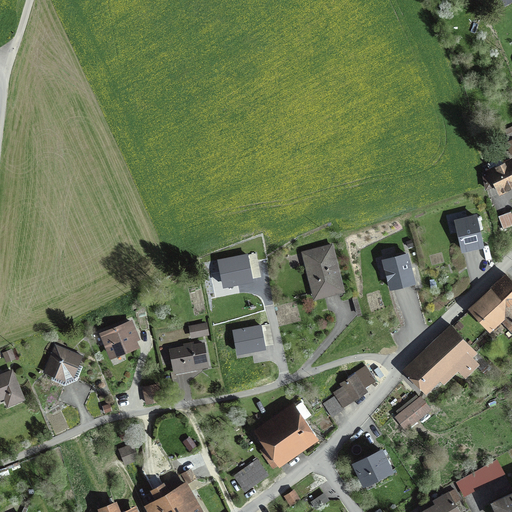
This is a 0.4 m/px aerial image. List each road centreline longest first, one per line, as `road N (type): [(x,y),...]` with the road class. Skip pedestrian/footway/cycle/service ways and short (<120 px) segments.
road 1 (residential): [(320,461),(396,381),(400,366),(511,258)]
road 2 (track): [(0,122),(30,0)]
